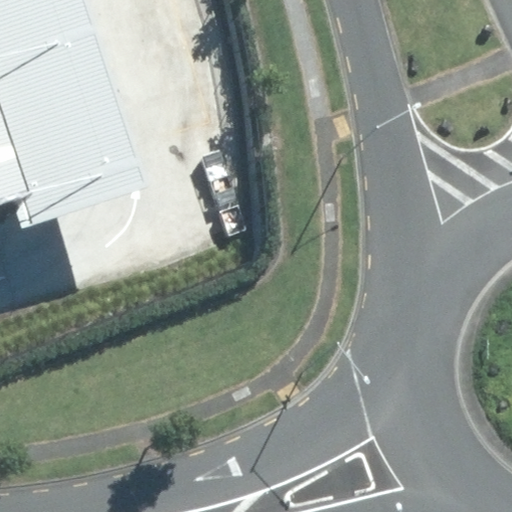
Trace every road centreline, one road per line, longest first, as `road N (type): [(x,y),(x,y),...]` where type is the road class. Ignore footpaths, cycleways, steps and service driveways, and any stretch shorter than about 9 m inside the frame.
road 1 (unclassified): [(436,282),(354,0)]
road 2 (unclassified): [(232,511),(420,373)]
road 3 (unclassified): [(499,491),(458,458),(433,418),(420,373)]
road 4 (unclassified): [(499,491),(354,511)]
